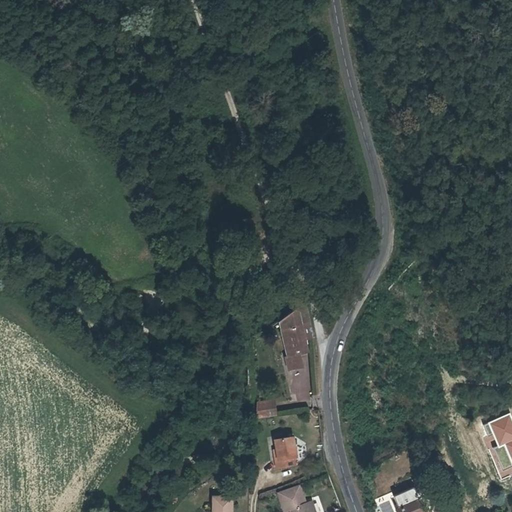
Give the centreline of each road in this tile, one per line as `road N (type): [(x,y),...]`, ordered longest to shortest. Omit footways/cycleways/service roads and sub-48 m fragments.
road 1 (tertiary): [(334,0),(382,208),(382,245),(329,365),(332,430),(356,511)]
road 2 (track): [(329,365),(312,283),(244,147),(191,0)]
